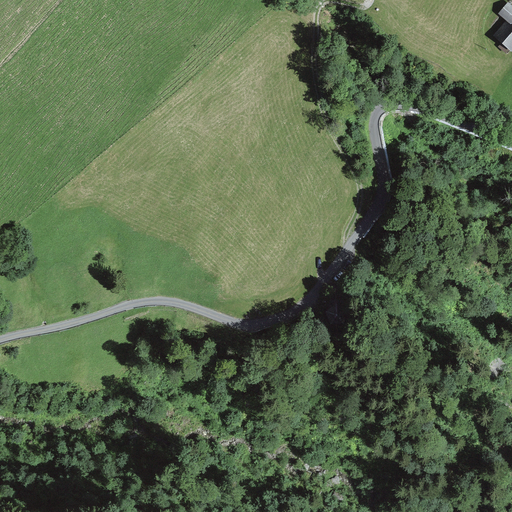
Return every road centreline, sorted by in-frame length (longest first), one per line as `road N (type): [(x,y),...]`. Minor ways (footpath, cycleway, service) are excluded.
road 1 (unclassified): [(0,339),(158,299),(235,322),(269,320),(302,306),(383,194),(375,114),(406,105),(511,142)]
road 2 (track): [(346,252),(361,194),(318,98),(315,22),(326,0)]
